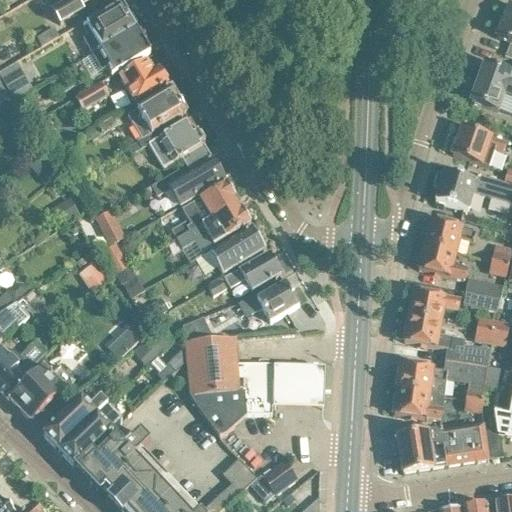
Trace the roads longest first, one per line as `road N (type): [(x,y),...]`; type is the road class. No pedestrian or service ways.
road 1 (residential): [(358,239),(328,242),(290,221),(162,0)]
road 2 (residential): [(475,0),(395,228),(358,239)]
road 3 (tertiary): [(358,239),(346,496)]
road 4 (tertiary): [(367,0),(358,239)]
road 5 (residential): [(346,496),(511,478)]
road 6 (residential): [(92,511),(0,423)]
